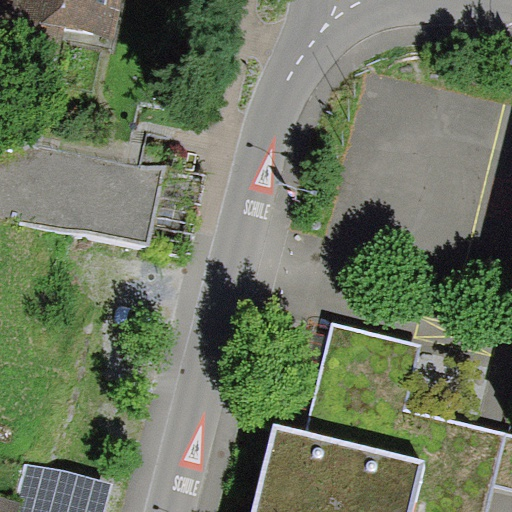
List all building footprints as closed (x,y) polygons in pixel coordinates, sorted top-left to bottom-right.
[(114,0),(0,0),(0,62),(53,73),(63,19),(109,28),(114,0)] [(0,183),(0,218),(156,252),(174,169),(11,134),(0,183)] [(511,306),(509,320),(511,321),(511,389),(501,437),(511,440),(511,306)] [(295,435),(321,324),(290,317),(264,428),(295,435)] [(366,335),(321,324),(295,435),(264,428),(257,426),(236,511),(471,511),(478,485),(511,492),(511,440),(501,437),(389,412),(405,344),(366,335)]
